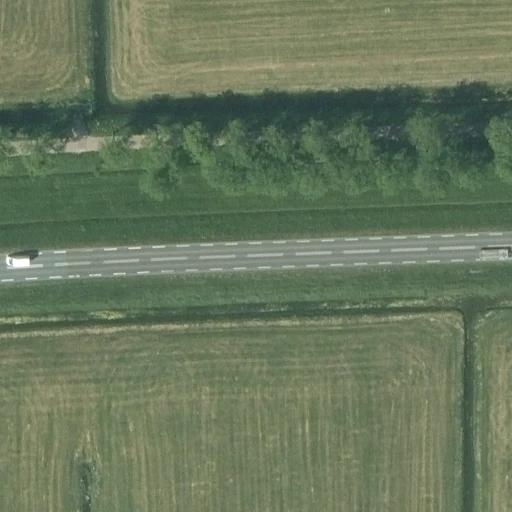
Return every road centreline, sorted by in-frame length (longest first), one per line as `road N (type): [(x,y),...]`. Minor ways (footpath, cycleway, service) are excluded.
road 1 (primary): [(0,268),(511,245)]
road 2 (unclassified): [(0,149),(511,127)]
